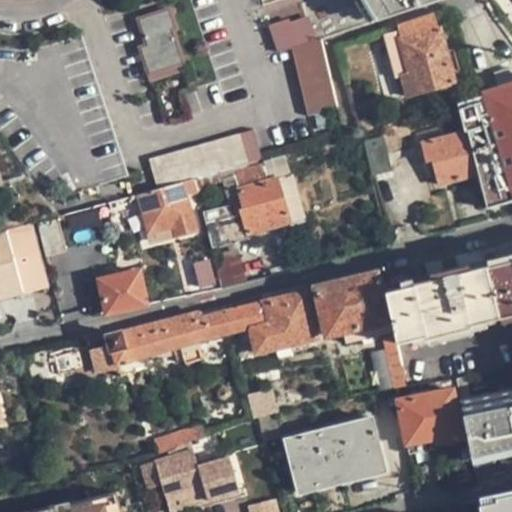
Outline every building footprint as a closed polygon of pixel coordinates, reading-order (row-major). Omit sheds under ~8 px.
[(266,0),(284,49),(294,46),(321,37),(434,0),(266,0)] [(185,67),(174,30),(179,29),(173,8),(141,18),(149,44),(143,46),(152,77),(185,67)] [(437,27),(433,13),(404,23),(407,36),(403,37),(412,75),(406,76),(410,93),(456,81),(442,28),(437,27)] [(321,37),(294,46),(309,113),(339,106),(321,37)] [(491,124),(470,130),(480,173),(489,207),(511,199),(511,82),(484,92),(491,124)] [(151,158),(160,187),(196,178),(237,167),(264,159),(256,130),(197,145),(151,158)] [(441,183),(480,173),(470,130),(425,143),(429,159),(435,158),(441,183)] [(393,168),(385,136),(367,142),(375,172),(393,168)] [(232,205),(205,211),(215,246),(250,238),(248,231),(293,220),(284,184),(282,176),(292,174),(289,156),(237,169),(246,208),(243,209),(244,214),(234,216),(232,205)] [(304,217),(292,174),(282,176),(284,184),(293,220),(304,217)] [(187,195),(200,192),(196,178),(160,187),(140,193),(151,234),(153,240),(169,237),(197,231),(187,195)] [(119,241),(151,234),(140,193),(108,201),(119,241)] [(67,252),(57,214),(39,220),(49,257),(67,252)] [(0,295),(48,284),(33,225),(7,232),(13,254),(0,257),(0,295)] [(417,285),(389,292),(400,342),(430,334),(430,337),(456,331),(472,326),(471,324),(511,314),(511,260),(489,266),(488,264),(416,282),(417,285)] [(100,270),(108,312),(149,304),(142,271),(115,276),(113,267),(100,270)] [(387,321),(375,273),(317,287),(328,334),(343,331),(387,321)] [(308,291),(226,311),(231,331),(232,335),(237,333),(242,355),(320,337),(308,291)] [(200,340),(231,331),(226,311),(202,317),(201,312),(113,334),(112,335),(118,363),(182,346),(187,363),(203,359),(200,340)] [(389,333),(387,321),(343,331),(346,343),(389,333)] [(275,386),(251,392),(256,415),(280,410),(275,386)] [(463,439),(455,391),(400,400),(407,443),(439,438),(440,442),(463,439)] [(511,402),(463,413),(471,454),(511,445),(511,402)] [(289,440),(301,489),(385,468),(373,418),(289,440)] [(171,448),(173,455),(143,463),(150,487),(164,483),(167,495),(206,485),(209,500),(241,491),(232,457),(200,465),(196,449),(192,450),(190,443),(171,448)] [(123,511),(119,493),(72,505),(71,501),(25,511),(123,511)] [(281,511),(278,499),(251,506),(252,511),(281,511)]
